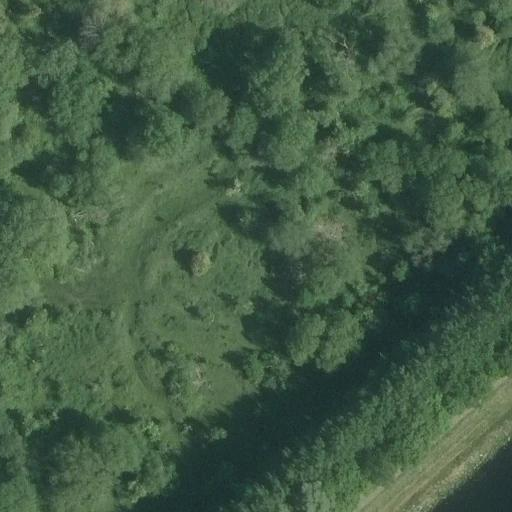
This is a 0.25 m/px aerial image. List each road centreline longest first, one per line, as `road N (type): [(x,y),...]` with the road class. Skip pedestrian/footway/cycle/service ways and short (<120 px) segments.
road 1 (track): [(511,271),(252,511)]
road 2 (unclassified): [(350,511),(511,367)]
